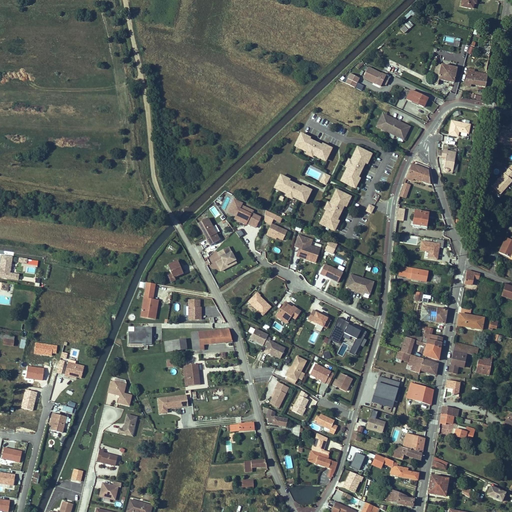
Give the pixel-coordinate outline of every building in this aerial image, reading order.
[(476,8),(477,3),(478,0),(466,0),(465,6),(476,8)] [(438,71),(436,82),(440,83),(442,79),(455,82),(459,66),(444,64),(442,71),(438,71)] [(390,75),(373,66),(367,76),(378,82),(379,81),(381,81),(380,83),(385,85),(390,75)] [(490,77),(477,74),(478,70),(479,68),(471,66),(467,84),(488,89),(490,77)] [(358,86),(362,77),(353,73),(349,82),(358,86)] [(431,99),(415,90),(410,99),(427,108),(431,99)] [(376,126),(404,140),(410,127),(383,113),(376,126)] [(468,133),(470,124),(451,121),(449,134),(458,136),(459,131),(468,133)] [(511,142),(511,129),(501,128),(499,140),(511,142)] [(313,137),(303,132),(298,143),(303,146),(302,148),(309,151),(315,154),(322,158),(323,156),(328,159),(334,148),(324,143),(323,145),(321,149),(310,143),(312,139),(313,137)] [(323,145),(312,139),(310,143),(321,149),(323,145)] [(452,166),(456,167),(458,159),(454,158),(455,151),(447,149),(447,148),(443,147),(441,154),(441,155),(445,156),(443,167),(443,168),(443,169),(444,169),(444,170),(445,170),(446,170),(447,170),(447,169),(448,169),(448,168),(452,169),(452,166)] [(369,159),(372,154),(361,149),(358,155),(356,154),(352,161),(349,168),(345,174),(347,175),(344,182),(355,188),(357,183),(359,182),(361,178),(358,177),(354,175),(361,161),(365,163),(368,165),(370,161),(369,159)] [(358,177),(365,163),(361,161),(354,175),(358,177)] [(413,167),(409,177),(415,179),(417,177),(431,182),(429,170),(415,163),(413,167)] [(511,177),(511,170),(510,169),(508,170),(507,169),(491,185),(498,192),(511,179),(511,177)] [(326,175),(330,177),(331,176),(326,173),(321,181),(323,182),(326,175)] [(288,185),(290,181),(291,179),(282,174),(276,184),(282,187),(281,189),(287,192),(294,196),(300,199),(301,197),(307,200),(312,189),(303,185),(302,186),(300,190),(288,185)] [(302,186),(290,181),(288,185),(300,190),(302,186)] [(404,187),(401,197),(403,198),(410,182),(407,181),(404,187)] [(410,182),(403,198),(405,199),(412,183),(410,182)] [(347,201),(350,196),(339,191),(336,198),(334,197),(330,203),(327,210),(323,216),(325,218),(322,224),(333,230),(335,225),(337,224),(339,221),(336,219),(332,217),(339,204),(343,206),(346,207),(348,204),(347,201)] [(241,209),(243,205),(244,203),(235,199),(230,212),(238,215),(236,219),(248,224),(248,223),(258,227),(262,217),(254,213),(253,212),(252,214),(241,209)] [(336,219),(343,206),(339,204),(332,217),(336,219)] [(254,210),(243,205),(241,209),(252,214),(253,212),(254,213),(254,211),(253,211),(254,210)] [(276,218),(277,214),(268,209),(266,220),(270,221),(272,216),(276,218)] [(419,211),(416,225),(429,228),(431,213),(419,211)] [(223,239),(210,217),(201,222),(213,244),(223,239)] [(285,239),(289,230),(273,223),(269,234),(273,236),(273,234),(278,236),(285,239)] [(305,237),(305,236),(301,234),(297,246),(301,247),(300,251),(310,254),(309,258),(318,261),(322,247),(313,244),(309,243),(311,239),(305,237)] [(511,254),(511,251),(511,236),(506,234),(503,240),(505,241),(503,246),(501,245),(499,249),(511,254)] [(178,240),(170,235),(166,242),(174,247),(178,240)] [(314,238),(305,236),(305,237),(311,239),(309,243),(313,244),(314,238)] [(424,239),(421,256),(432,258),(435,241),(424,239)] [(333,255),(336,245),(327,242),(324,251),(333,255)] [(225,265),(235,260),(228,246),(217,252),(221,259),(216,261),(221,270),(227,267),(225,265)] [(10,273),(12,257),(0,255),(0,259),(0,278),(18,281),(19,274),(10,273)] [(36,274),(38,261),(18,258),(18,263),(22,264),(21,272),(36,274)] [(181,270),(177,260),(168,264),(171,273),(167,274),(170,281),(174,279),(173,276),(182,273),(181,270)] [(341,280),(345,271),(327,263),(323,272),(341,280)] [(431,270),(411,266),(410,275),(410,276),(429,280),(431,270)] [(478,278),(480,273),(473,271),(470,270),(468,270),(467,270),(466,273),(464,283),(472,284),(474,277),(478,278)] [(365,277),(353,273),(349,285),(354,287),(356,288),(356,289),(360,291),(365,277)] [(372,293),(376,281),(365,277),(360,291),(364,292),(365,291),(367,291),(372,293)] [(511,286),(506,284),(505,285),(501,297),(511,300),(511,286)] [(155,320),(159,301),(154,300),(154,296),(156,288),(148,286),(141,317),(155,320)] [(258,292),(252,298),(255,301),(252,304),(264,314),(272,306),(260,295),(261,295),(258,292)] [(199,314),(199,307),(199,302),(199,300),(188,300),(188,319),(200,319),(200,314),(199,314)] [(279,317),(282,318),(283,317),(286,316),(290,319),(292,315),(297,318),(302,310),(294,304),(294,305),(293,306),(291,309),(288,309),(287,308),(290,304),(286,301),(278,312),(279,317)] [(424,304),(420,303),(418,319),(447,323),(450,308),(424,304)] [(324,325),(329,316),(317,311),(318,310),(314,308),(309,318),(324,325)] [(469,315),(459,313),(456,326),(481,331),(483,318),(469,315)] [(491,315),(484,314),(483,323),(491,325),(492,323),(495,324),(497,316),(491,315)] [(421,323),(419,329),(427,331),(434,333),(435,328),(421,323)] [(270,333),(257,326),(252,337),(264,343),(265,341),(269,343),(271,338),(272,336),(269,335),(270,333)] [(151,344),(151,328),(134,327),(134,332),(128,332),(128,343),(142,343),(142,344),(151,344)] [(230,342),(228,334),(227,330),(188,333),(189,345),(196,345),(196,340),(200,339),(201,345),(230,342)] [(331,347),(326,357),(343,366),(346,361),(342,359),(344,356),(340,354),(340,353),(341,354),(348,341),(358,346),(361,341),(344,331),(342,336),(339,334),(332,347),(331,347)] [(434,333),(427,331),(425,336),(417,335),(409,333),(408,336),(443,347),(445,337),(434,333)] [(408,336),(407,336),(403,351),(413,354),(416,343),(427,347),(425,355),(441,359),(443,347),(408,336)] [(276,353),(282,356),(287,346),(271,338),(269,343),(265,350),(269,352),(270,351),(276,353)] [(468,341),(454,338),(453,346),(466,349),(468,341)] [(201,345),(200,339),(196,340),(196,345),(189,345),(190,350),(201,349),(201,345)] [(186,349),(185,340),(165,342),(165,347),(163,347),(163,352),(186,349)] [(478,343),(468,341),(466,349),(473,350),(476,351),(478,343)] [(466,349),(453,346),(449,368),(456,370),(458,361),(464,362),(466,349)] [(492,350),(488,349),(486,355),(478,354),(475,369),(489,371),(492,350)] [(403,351),(400,350),(397,357),(410,361),(415,363),(417,355),(413,354),(403,351)] [(298,379),(308,360),(298,355),(293,366),(291,371),(289,370),(287,374),(298,379)] [(441,362),(417,355),(415,363),(414,369),(421,372),(422,370),(438,375),(441,362)] [(346,361),(343,366),(347,368),(351,360),(344,356),(342,359),(346,361)] [(195,360),(184,362),(187,383),(198,381),(195,360)] [(82,369),(71,366),(72,363),(67,362),(63,378),(67,379),(74,381),(74,379),(79,380),(82,369)] [(333,370),(317,363),(312,373),(318,376),(324,379),(323,380),(327,382),(333,370)] [(304,379),(308,373),(303,370),(299,377),(304,379)] [(340,379),(338,378),(335,384),(339,386),(339,385),(349,390),(355,378),(343,372),(340,379)] [(397,389),(399,382),(378,377),(371,403),(392,408),(394,402),(397,403),(400,390),(397,389)] [(229,390),(228,381),(208,384),(210,393),(223,391),(229,390)] [(276,387),(278,388),(272,402),(280,406),(287,392),(284,391),(287,385),(280,381),(276,387)] [(113,386),(109,385),(107,392),(115,394),(115,393),(120,394),(119,396),(118,403),(129,405),(131,395),(123,393),(125,385),(114,382),(113,386)] [(433,404),(436,388),(413,382),(409,396),(433,404)] [(304,390),(294,410),(302,414),(306,407),(310,399),(307,397),(309,394),(304,390)] [(224,398),(223,391),(210,393),(210,400),(224,398)] [(185,392),(157,395),(159,409),(166,408),(165,404),(187,402),(185,392)] [(459,405),(442,402),(441,409),(445,410),(447,411),(451,411),(456,413),(457,413),(459,405)] [(276,411),(269,407),(267,417),(270,418),(269,422),(288,426),(289,419),(276,416),(276,411)] [(120,425),(117,424),(116,428),(131,432),(135,412),(124,410),(122,419),(123,419),(123,421),(122,421),(121,422),(120,425)] [(382,434),(385,422),(375,420),(377,412),(371,411),(366,430),(382,434)] [(321,416),(319,415),(317,419),(319,421),(318,422),(332,429),(331,431),(336,433),(340,426),(335,424),(336,420),(322,413),(321,416)] [(63,435),(66,424),(69,425),(70,420),(54,416),(53,420),(51,426),(53,427),(52,432),(63,435)] [(252,427),(252,419),(229,421),(229,428),(252,427)] [(467,423),(456,420),(456,421),(454,430),(471,435),(474,426),(466,424),(467,423)] [(365,433),(356,430),(354,439),(362,441),(365,433)] [(427,437),(409,432),(406,441),(410,442),(408,447),(425,452),(427,437)] [(400,444),(398,444),(394,455),(404,458),(406,454),(423,460),(425,452),(408,447),(405,446),(400,444)] [(103,447),(98,446),(95,459),(114,463),(116,454),(102,450),(103,447)] [(330,455),(313,450),(310,460),(338,470),(339,464),(340,463),(333,460),(329,459),(330,455)] [(359,471),(365,457),(355,453),(349,467),(359,471)] [(378,455),(378,454),(374,464),(382,468),(384,463),(387,458),(378,455)] [(445,461),(433,455),(431,462),(440,464),(441,461),(445,462),(445,461)] [(266,464),(263,457),(243,459),(243,468),(250,467),(250,466),(266,464)] [(392,460),(387,458),(384,463),(394,467),(395,461),(392,460)] [(400,463),(395,461),(394,467),(392,475),(419,480),(421,472),(412,471),(412,469),(406,467),(399,466),(400,463)] [(81,470),(73,468),(71,478),(79,480),(81,470)] [(447,474),(430,471),(429,477),(446,480),(447,474)] [(446,480),(429,477),(427,485),(427,489),(445,492),(446,480)] [(99,492),(100,494),(104,495),(105,494),(109,494),(110,496),(114,497),(117,483),(103,480),(101,486),(100,486),(99,492)] [(505,486),(490,480),(487,489),(492,491),(496,492),(501,495),(505,486)] [(468,494),(462,489),(460,501),(468,502),(468,494)] [(409,495),(396,490),(394,501),(399,502),(399,503),(415,506),(416,498),(409,497),(409,495)] [(141,501),(129,498),(126,509),(138,511),(148,511),(150,504),(140,501),(141,501)] [(68,511),(72,503),(62,500),(59,510),(57,509),(55,511),(49,510),(48,511),(68,511)] [(338,501),(333,511),(334,511),(339,511),(341,510),(345,511),(356,511),(358,510),(338,501)] [(378,511),(381,507),(368,502),(363,511),(376,511),(377,511),(378,511)]
